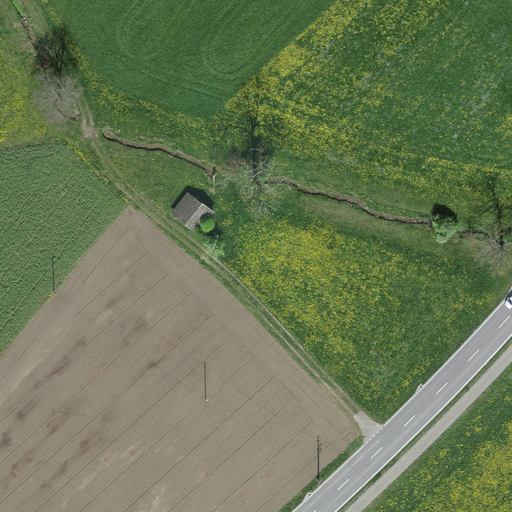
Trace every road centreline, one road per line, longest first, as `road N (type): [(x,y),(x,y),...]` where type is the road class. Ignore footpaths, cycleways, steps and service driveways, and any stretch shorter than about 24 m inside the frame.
road 1 (track): [(386,445),(222,268),(133,201),(94,152),(81,101)]
road 2 (secondary): [(511,315),(315,511)]
